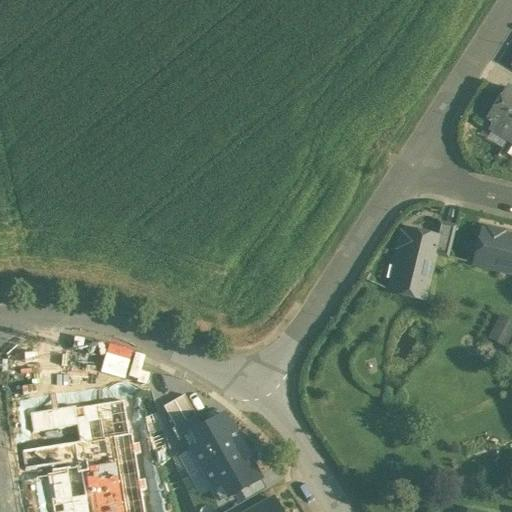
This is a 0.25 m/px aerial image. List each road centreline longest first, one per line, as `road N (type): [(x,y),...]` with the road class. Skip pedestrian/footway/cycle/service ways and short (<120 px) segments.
road 1 (residential): [(258,371),(231,373),(78,320),(0,320)]
road 2 (residential): [(412,162),(295,340),(258,371)]
road 3 (residential): [(511,0),(412,162)]
road 4 (residential): [(341,511),(258,371)]
